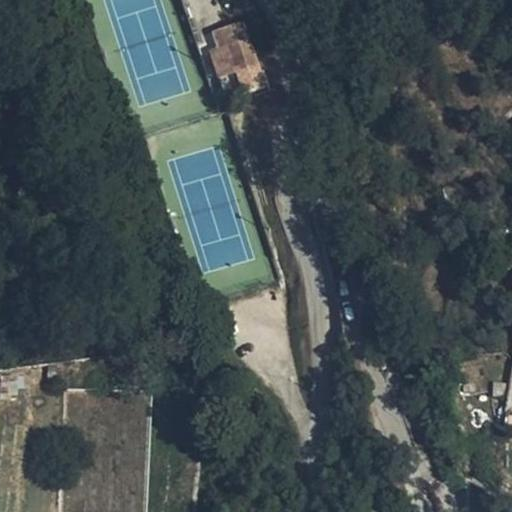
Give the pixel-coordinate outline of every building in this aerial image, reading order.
[(243,24),(212,36),(217,52),(225,48),(235,76),(259,67),(243,24)] [(209,54),(219,82),(235,76),(225,48),(217,52),(209,54)] [(442,191),(446,206),(458,203),(455,188),(442,191)] [(488,244),(508,236),(490,200),(470,208),(488,244)] [(458,203),(446,206),(450,224),(463,221),(458,203)]
